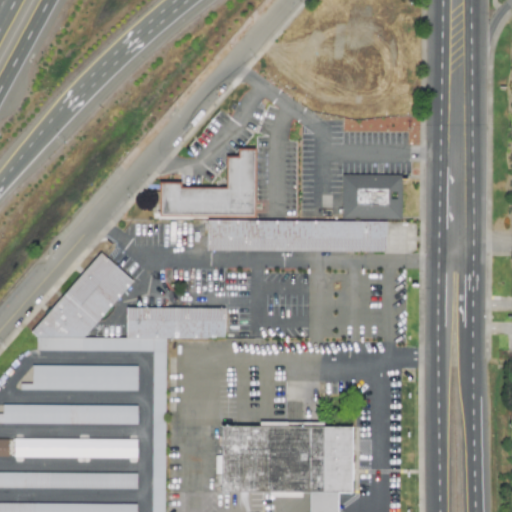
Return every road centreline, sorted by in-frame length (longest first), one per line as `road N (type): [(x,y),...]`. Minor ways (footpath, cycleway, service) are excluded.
road 1 (primary): [(441,0),(438,511)]
road 2 (primary): [(475,511),(471,59)]
road 3 (residential): [(0,328),(289,0)]
road 4 (motorway): [(66,106),(179,0)]
